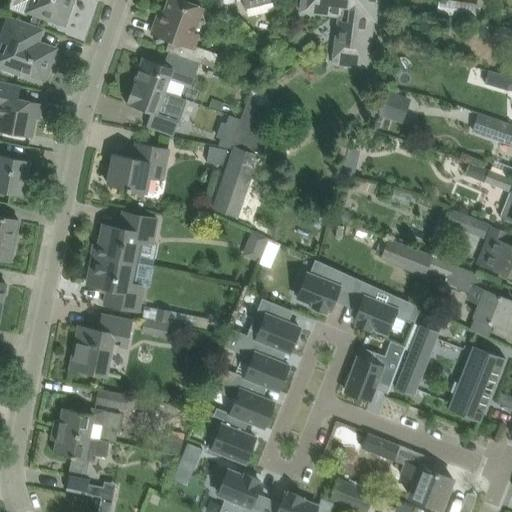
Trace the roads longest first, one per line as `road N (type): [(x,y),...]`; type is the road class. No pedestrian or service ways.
road 1 (residential): [(18,511),(14,468),(23,415),(89,98),(125,0)]
road 2 (residential): [(298,470),(270,459),(319,332),(347,343),(323,405)]
road 3 (residential): [(323,405),(504,475)]
